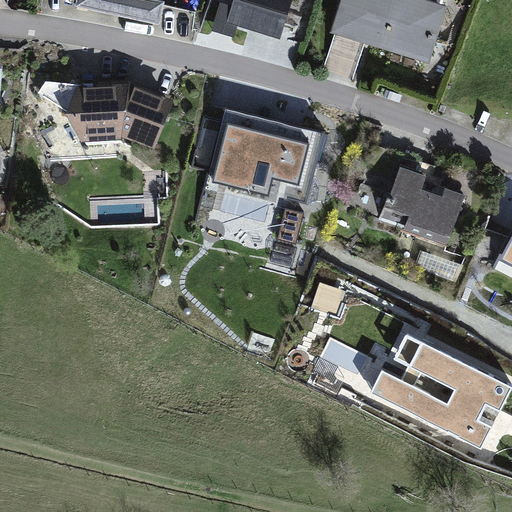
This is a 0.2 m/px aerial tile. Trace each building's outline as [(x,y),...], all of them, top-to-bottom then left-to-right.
[(158,0),(76,0),(76,6),(160,24),(165,1),(158,0)] [(223,0),(233,3),(227,22),(280,38),(292,0),(223,0)] [(340,0),(331,30),(429,61),(448,2),(443,1),(442,0),(340,0)] [(66,110),(78,84),(46,81),(38,92),(66,110)] [(130,81),(78,84),(66,110),(65,111),(81,141),(121,139),(121,137),(154,148),(175,98),(130,81)] [(323,132),(224,107),(203,188),(285,209),(277,238),(295,242),(323,132)] [(387,192),(397,163),(379,157),(370,187),(387,192)] [(390,197),(387,196),(380,218),(404,226),(403,229),(447,244),(465,194),(445,187),(443,195),(422,188),(427,175),(400,166),(390,197)] [(297,248),(276,242),(271,261),(292,267),(297,248)] [(311,309),(337,315),(344,287),(318,281),(311,309)] [(511,390),(511,382),(422,339),(403,378),(381,367),(368,393),(482,448),(486,439),(511,451),(511,417),(501,412),(511,390)] [(373,378),(380,363),(331,341),(324,356),(373,378)]
